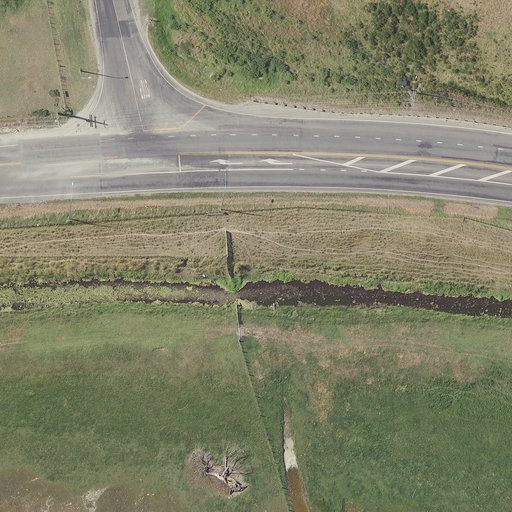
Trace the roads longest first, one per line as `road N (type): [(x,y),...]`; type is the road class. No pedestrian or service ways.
road 1 (trunk): [(511,175),(407,163),(150,164)]
road 2 (unclassified): [(150,164),(113,0)]
road 3 (trunk): [(150,164),(0,174)]
